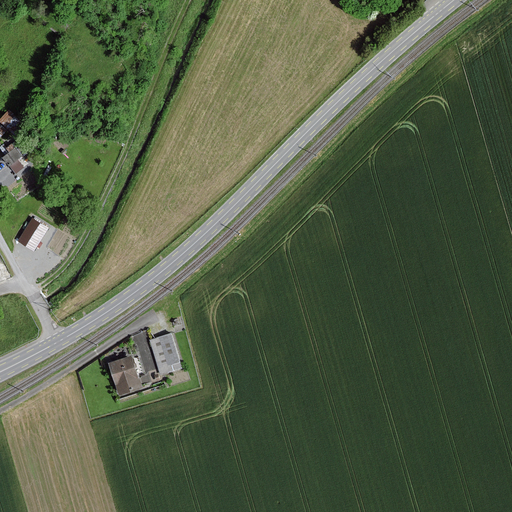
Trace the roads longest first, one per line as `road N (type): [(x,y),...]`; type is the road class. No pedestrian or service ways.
road 1 (secondary): [(453,0),(189,248),(97,318),(0,372)]
road 2 (track): [(30,292),(67,263),(86,233),(188,0)]
